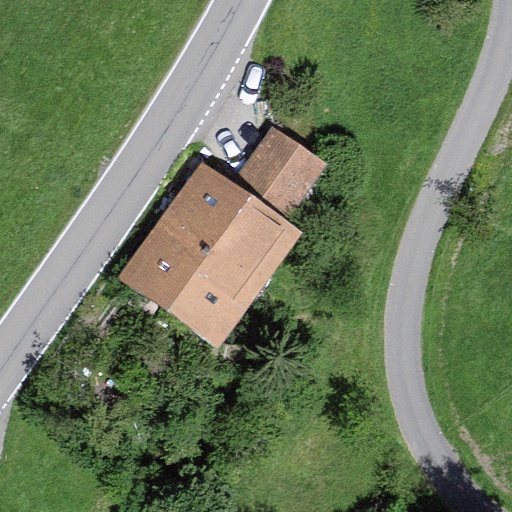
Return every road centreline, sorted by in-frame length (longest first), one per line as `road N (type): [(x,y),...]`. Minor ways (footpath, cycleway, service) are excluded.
road 1 (unclassified): [(481,511),(417,425),(403,339),(417,246),(490,84),(511,0)]
road 2 (tertiary): [(241,0),(0,367)]
